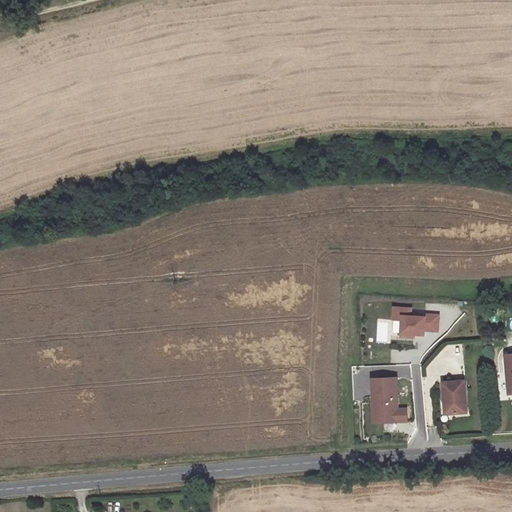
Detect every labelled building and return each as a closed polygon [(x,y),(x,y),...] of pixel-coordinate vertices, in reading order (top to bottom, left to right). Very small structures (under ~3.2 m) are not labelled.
[(412,309),(395,307),(394,320),(403,320),(402,336),(426,337),(426,331),(438,332),(440,315),(429,315),(429,318),(412,317),(412,309)] [(511,353),(503,354),(506,394),(511,393),(511,353)] [(395,374),(370,374),(372,418),(396,418),(396,405),(395,374)] [(466,412),(462,380),(443,382),(446,414),(466,412)] [(405,405),(396,405),(396,418),(405,417),(405,405)]
